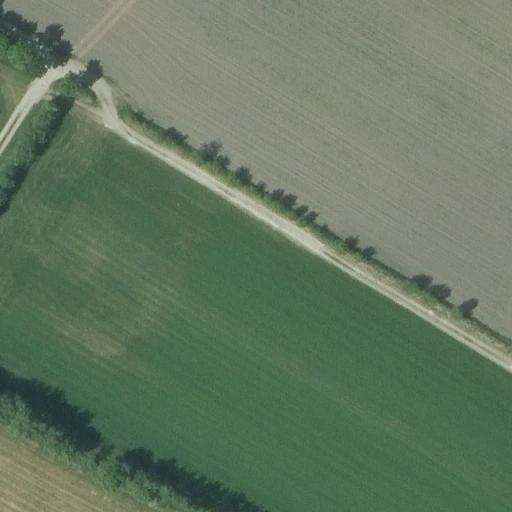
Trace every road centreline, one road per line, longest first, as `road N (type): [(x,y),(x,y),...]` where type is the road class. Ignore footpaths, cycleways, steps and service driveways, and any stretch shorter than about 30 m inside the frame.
road 1 (track): [(55,71),(100,83),(119,133),(511,370)]
road 2 (track): [(0,27),(47,56),(55,71),(0,157)]
